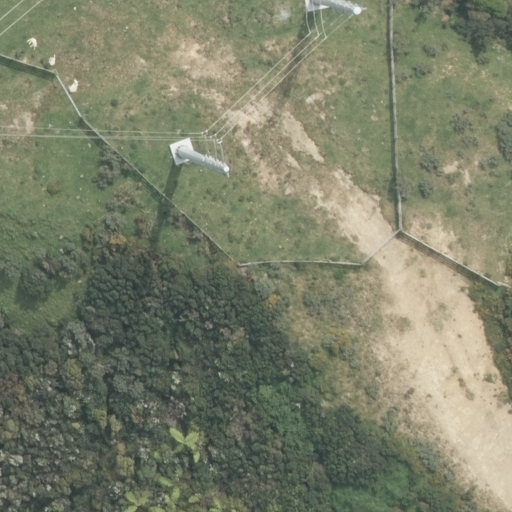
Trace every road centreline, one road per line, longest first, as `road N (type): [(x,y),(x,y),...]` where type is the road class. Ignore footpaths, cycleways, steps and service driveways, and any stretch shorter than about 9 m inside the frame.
road 1 (track): [(511,456),(421,293),(207,0)]
road 2 (track): [(0,107),(33,107),(207,0)]
